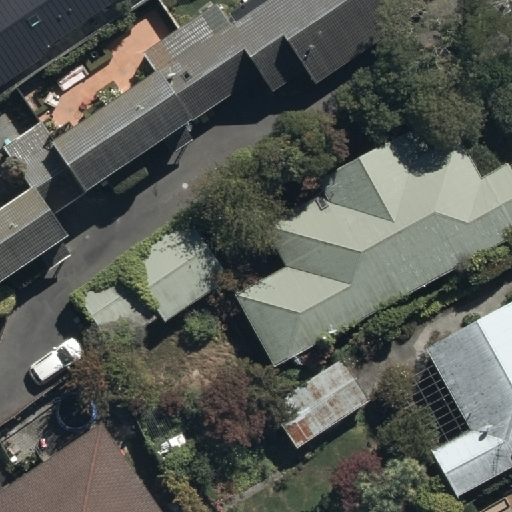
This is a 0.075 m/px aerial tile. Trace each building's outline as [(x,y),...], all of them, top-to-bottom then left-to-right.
[(0,0),(0,82),(121,0),(0,0)] [(30,194),(41,211),(72,190),(78,199),(186,125),(181,118),(252,69),(264,86),(298,63),(307,76),(390,19),(376,0),(235,0),(218,12),(209,0),(199,0),(132,46),(154,78),(48,150),(43,142),(8,167),(30,194)] [(237,310),(278,383),(511,252),(511,192),(506,181),(481,195),(458,153),(429,169),(416,146),(289,218),(284,283),(237,310)] [(41,211),(30,194),(0,214),(0,284),(62,242),(41,211)] [(186,230),(77,307),(116,362),(161,330),(166,338),(231,292),(186,230)] [(430,465),(456,511),(468,511),(511,487),(511,321),(429,368),(470,442),(430,465)] [(270,419),(299,462),(373,413),(344,370),(270,419)] [(154,511),(103,438),(0,509),(0,511),(154,511)]
